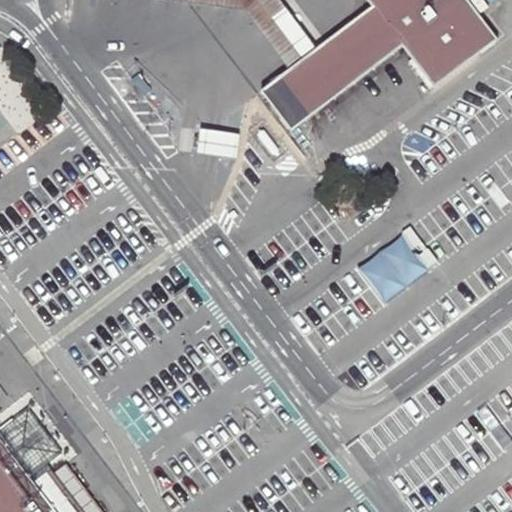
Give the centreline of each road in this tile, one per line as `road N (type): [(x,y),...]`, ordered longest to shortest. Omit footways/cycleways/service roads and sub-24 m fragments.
road 1 (unclassified): [(47,31),(194,233),(330,397)]
road 2 (unclassified): [(330,397),(345,407),(375,405),(511,300)]
road 3 (unclassified): [(330,397),(398,511)]
